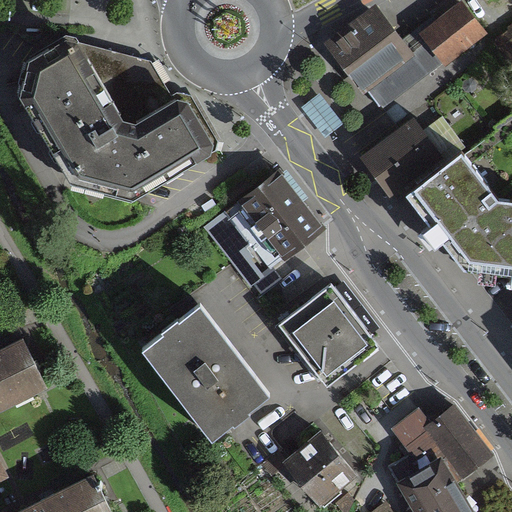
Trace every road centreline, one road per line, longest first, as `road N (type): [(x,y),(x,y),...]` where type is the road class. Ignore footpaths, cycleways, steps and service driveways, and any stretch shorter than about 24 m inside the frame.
road 1 (secondary): [(350,213),(362,269),(511,453)]
road 2 (secondary): [(511,387),(399,242),(350,213)]
road 3 (secondary): [(350,213),(247,69)]
road 4 (secondary): [(184,0),(178,34),(189,56),(222,74),(247,69)]
